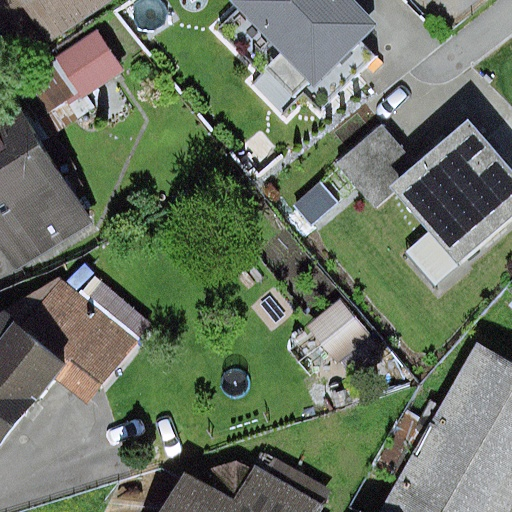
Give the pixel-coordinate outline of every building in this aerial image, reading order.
[(34,0),(53,33),(111,0),(34,0)] [(380,28),(351,0),(233,0),(231,3),(239,10),(220,29),(296,104),(305,95),(323,113),(379,58),(364,43),(380,28)] [(98,33),(57,60),(81,99),(123,73),(98,33)] [(81,99),(57,60),(10,90),(19,104),(42,142),(90,112),(81,99)] [(19,104),(0,115),(0,246),(16,273),(93,226),(42,142),(19,104)] [(511,217),(511,173),(466,121),(414,165),(381,126),(337,164),(376,212),(395,196),(457,265),(511,217)] [(354,190),(337,169),(293,206),(311,227),(354,190)] [(5,313),(71,367),(59,381),(88,404),(138,343),(59,278),(5,313)] [(371,339),(340,299),(304,328),(336,368),(341,364),(354,381),(383,357),(369,339),(371,339)] [(0,449),(59,381),(71,367),(5,313),(0,315),(0,449)] [(511,511),(511,364),(478,345),(384,511),(511,511)] [(235,463),(185,474),(164,511),(320,511),(325,504),(256,467),(235,463)]
